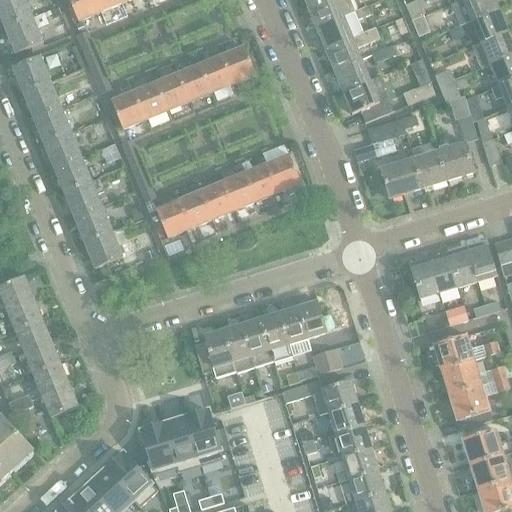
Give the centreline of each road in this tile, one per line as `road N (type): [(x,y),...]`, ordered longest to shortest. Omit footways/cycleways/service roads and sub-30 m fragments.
road 1 (residential): [(91,333),(356,250)]
road 2 (residential): [(438,511),(356,250)]
road 3 (residential): [(356,250),(264,0)]
road 4 (residential): [(91,333),(0,112)]
road 5 (residential): [(12,511),(121,406),(91,333)]
road 6 (residential): [(356,250),(511,198)]
